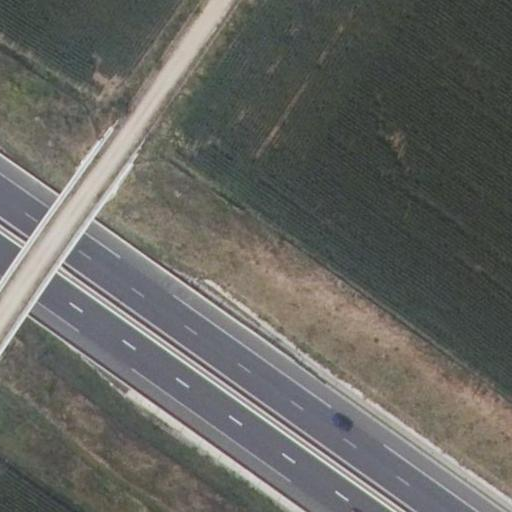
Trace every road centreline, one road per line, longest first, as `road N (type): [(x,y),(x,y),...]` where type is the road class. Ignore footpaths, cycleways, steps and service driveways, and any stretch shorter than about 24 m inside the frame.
road 1 (motorway): [(426,511),(0,207)]
road 2 (motorway): [(0,259),(356,511)]
road 3 (track): [(0,317),(222,0)]
